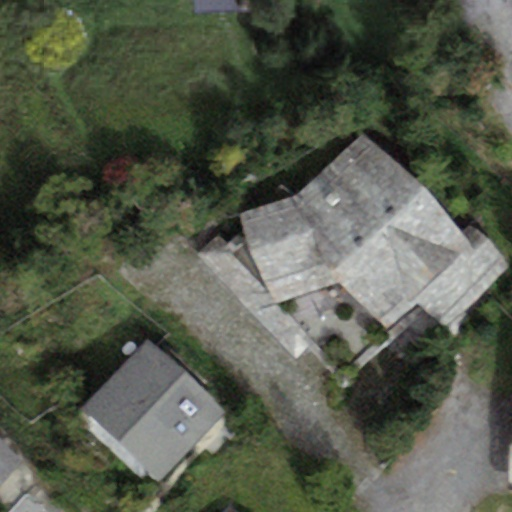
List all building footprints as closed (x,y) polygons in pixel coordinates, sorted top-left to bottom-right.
[(462,237),(363,133),(296,196),(239,215),(196,255),(292,356),(309,340),(341,375),(420,301),(443,325),(505,267),(470,229),(462,237)] [(148,339),(81,409),(158,483),(225,413),(148,339)] [(0,478),(17,460),(0,444),(0,478)] [(44,511),(25,494),(7,511),(44,511)] [(238,511),(228,502),(218,511),(238,511)]
